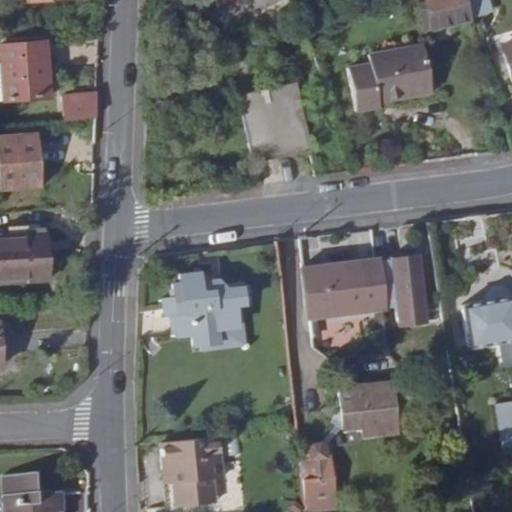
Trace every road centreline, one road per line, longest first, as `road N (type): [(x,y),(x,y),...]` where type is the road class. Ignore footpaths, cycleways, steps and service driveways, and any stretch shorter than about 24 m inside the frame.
road 1 (unclassified): [(511,175),(116,228)]
road 2 (tertiary): [(116,228),(125,0)]
road 3 (tertiary): [(109,425),(116,228)]
